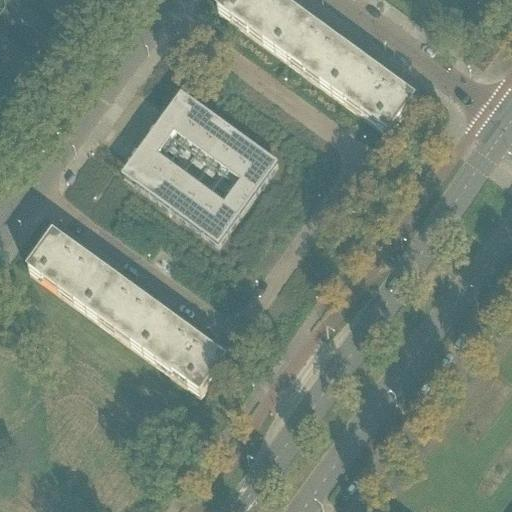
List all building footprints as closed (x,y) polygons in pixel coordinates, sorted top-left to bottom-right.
[(0,0),(0,105),(0,106),(0,107),(38,55),(34,52),(42,40),(47,43),(77,0),(0,0)] [(231,0),(220,16),(277,58),(301,24),(267,0),(231,0)] [(277,58),(334,99),(358,66),(301,24),(277,58)] [(358,66),(334,99),(390,141),(415,107),(358,66)] [(136,190),(135,191),(218,251),(219,250),(277,170),(278,169),(195,109),(194,110),(189,117),(186,115),(177,128),(179,130),(170,142),(233,188),(237,191),(226,205),(223,202),(160,157),(151,169),(148,167),(138,181),(141,183),(136,190)] [(30,277),(87,319),(112,285),(55,244),(30,277)] [(87,319),(144,360),(169,326),(112,285),(87,319)] [(169,326),(144,360),(201,402),(226,368),(169,326)]
